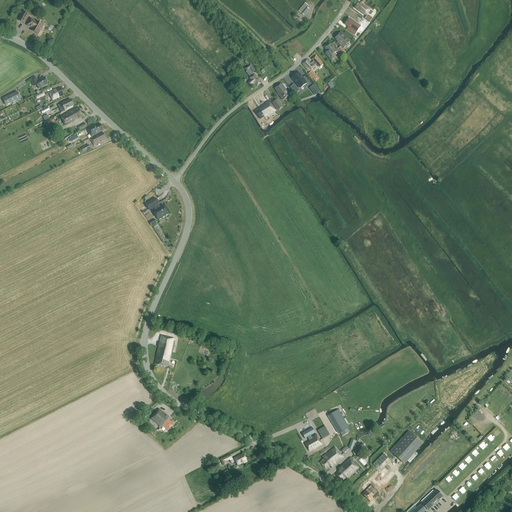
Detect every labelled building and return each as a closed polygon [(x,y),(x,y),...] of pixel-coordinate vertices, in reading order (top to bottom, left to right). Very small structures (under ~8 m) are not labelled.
[(355,8),(365,16),(370,9),(359,2),(355,8)] [(309,9),(307,7),(308,6),(304,3),(298,11),(301,13),(304,15),(309,9)] [(24,23),(28,16),(29,14),(23,11),(22,13),(18,20),(24,23)] [(36,22),(31,18),(27,25),(33,28),(31,31),(38,34),(43,25),(36,21),(36,22)] [(349,19),(345,24),(354,31),(358,26),(349,19)] [(350,41),(341,32),(335,38),(338,41),(337,42),(344,48),(350,41)] [(337,51),(331,43),(325,48),(329,54),(327,56),(331,60),(335,57),(333,55),(337,51)] [(308,59),(303,63),(309,71),(310,69),(313,67),(317,64),(319,67),(323,64),(316,56),(312,59),(314,61),(311,64),(308,59)] [(245,68),(247,71),(250,69),(253,73),(256,70),(250,64),(245,68)] [(307,83),(298,73),(291,78),(300,88),(307,83)] [(261,83),(254,74),(250,78),(251,79),(248,81),(251,86),(254,83),(257,86),(261,83)] [(39,89),(48,84),(45,77),(37,80),(36,76),(31,79),(34,86),(37,85),(39,89)] [(289,95),(281,84),(275,88),(277,91),(277,92),(283,100),(289,95)] [(299,91),(294,84),(290,87),(295,94),(299,91)] [(60,87),(49,92),(53,100),(64,95),(60,87)] [(17,91),(2,99),(6,105),(12,102),(13,105),(21,101),(20,98),(17,91)] [(273,102),(277,110),(282,107),(278,99),(273,102)] [(71,100),(58,105),(59,108),(53,111),(55,115),(61,112),(65,110),(65,109),(73,105),(71,100)] [(256,111),(261,119),(264,117),(265,118),(275,111),(269,101),(261,106),(262,107),(256,111)] [(78,107),(61,117),(66,125),(74,121),(74,120),(77,118),(77,119),(83,116),(78,107)] [(45,121),(43,122),(45,126),(47,125),(55,121),(53,117),(45,121)] [(93,125),(87,129),(89,134),(90,133),(91,137),(103,130),(100,124),(94,128),(93,125)] [(103,132),(90,138),(94,145),(106,139),(103,132)] [(72,133),(66,136),(69,141),(75,138),(72,133)] [(153,207),(155,210),(160,207),(155,198),(145,204),(149,210),(153,207)] [(163,205),(160,207),(155,210),(153,211),(158,220),(168,213),(163,205)] [(161,335),(155,364),(167,367),(169,360),(174,338),(161,335)] [(159,409),(151,418),(162,427),(163,426),(168,430),(173,423),(169,419),(170,418),(159,409)] [(349,428),(338,409),(328,415),(339,433),(349,428)] [(310,451),(322,444),(316,434),(311,437),(310,435),(315,433),(312,427),(302,433),(305,439),(307,437),(309,441),(305,443),(310,451)] [(329,435),(326,429),(319,433),(322,439),(329,435)] [(409,430),(390,451),(403,462),(421,442),(409,430)] [(483,449),(488,445),(484,440),(479,443),(483,449)] [(355,455),(365,446),(363,443),(352,453),(355,455)] [(320,462),(326,469),(330,465),(332,467),(343,456),(335,447),(323,458),(324,458),(320,462)] [(476,456),(481,451),(477,447),(472,451),(476,456)] [(232,463),(233,462),(235,461),(238,466),(247,461),(243,454),(231,461),(232,463)] [(230,455),(221,460),(223,465),(227,463),(226,461),(232,458),(230,455)] [(342,481),(346,477),(347,478),(353,473),(352,472),(354,471),(355,471),(358,468),(349,458),(338,469),(339,470),(336,474),(342,481)] [(464,460),(459,464),(462,469),(468,464),(464,460)] [(371,476),(380,468),(376,464),(364,475),(367,479),(371,476)] [(394,470),(386,479),(390,482),(397,473),(394,470)] [(370,502),(379,492),(371,485),(362,494),(370,502)] [(437,489),(422,503),(428,510),(443,496),(437,489)] [(409,505),(406,501),(403,497),(397,503),(404,510),(409,505)]
